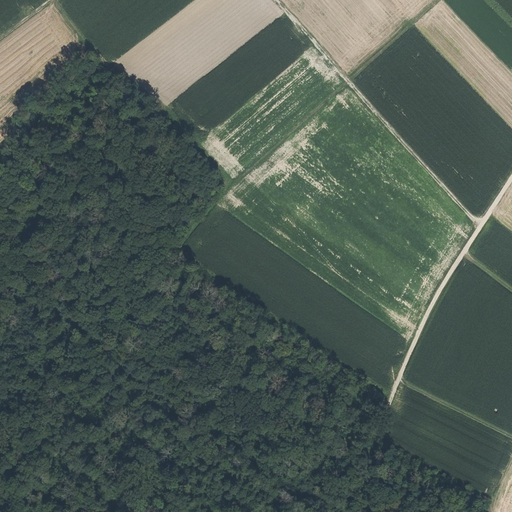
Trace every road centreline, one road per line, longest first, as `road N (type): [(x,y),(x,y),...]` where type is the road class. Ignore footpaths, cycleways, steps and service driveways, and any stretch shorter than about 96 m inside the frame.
road 1 (track): [(511,178),(444,282),(377,422),(312,511)]
road 2 (track): [(482,224),(276,0)]
road 3 (track): [(442,0),(228,188)]
road 4 (track): [(399,380),(511,436)]
